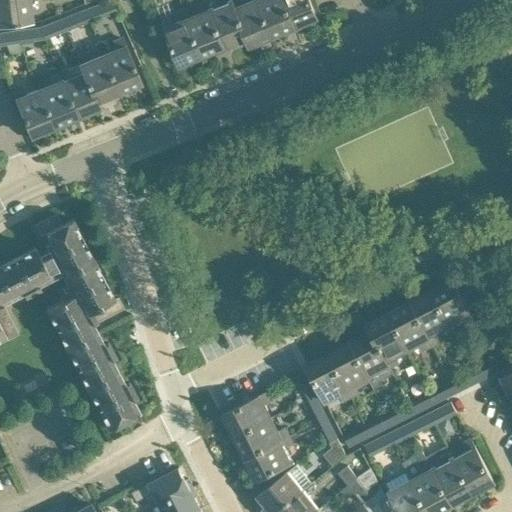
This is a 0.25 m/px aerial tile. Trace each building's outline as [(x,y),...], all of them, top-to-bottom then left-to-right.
[(0,27),(32,22),(28,0),(19,0),(0,3),(0,27)] [(246,38),(231,0),(217,5),(214,0),(211,0),(207,2),(225,49),(236,45),(235,42),(246,38)] [(272,36),(257,0),(253,0),(243,4),(240,0),(231,0),(246,38),(251,48),(261,43),(260,41),(272,36)] [(295,30),(282,0),(257,0),(272,36),(284,31),(285,34),(295,30)] [(282,0),(295,30),(306,25),(305,23),(317,18),(310,0),(282,0)] [(88,22),(111,12),(107,1),(83,11),(88,22)] [(225,49),(207,2),(199,5),(202,12),(187,18),(202,55),(214,50),(216,53),(225,49)] [(88,22),(83,11),(61,20),(65,31),(88,22)] [(190,60),(202,55),(187,18),(173,24),(170,16),(162,20),(181,67),(192,63),(190,60)] [(65,31),(61,20),(44,26),(41,27),(43,38),(51,36),(65,31)] [(43,38),(41,27),(17,30),(19,42),(43,38)] [(19,42),(17,30),(0,33),(0,45),(14,43),(19,42)] [(116,50),(102,55),(117,92),(129,87),(130,90),(141,85),(122,39),(114,42),(116,50)] [(102,55),(93,59),(90,52),(77,57),(83,72),(96,103),(106,99),(105,97),(117,92),(102,55)] [(98,108),(96,103),(83,72),(69,78),(66,70),(57,74),(76,120),(87,116),(86,113),(98,108)] [(76,120),(57,74),(50,76),(53,84),(38,90),(53,126),(65,121),(66,124),(76,120)] [(53,126),(38,90),(24,95),(21,87),(12,91),(31,138),(42,134),(41,131),(53,126)] [(72,219),(61,224),(56,213),(35,224),(40,235),(46,233),(93,324),(123,308),(117,297),(114,299),(107,286),(103,288),(96,273),(100,271),(87,246),(83,248),(75,234),(79,232),(72,219)] [(0,299),(8,295),(20,289),(25,297),(40,289),(36,280),(58,269),(48,250),(39,255),(35,247),(21,254),(24,258),(9,265),(7,261),(0,265),(0,299)] [(442,285),(431,291),(449,326),(463,319),(467,326),(475,322),(451,277),(441,282),(442,285)] [(108,429),(135,415),(128,402),(137,398),(128,382),(120,387),(107,362),(116,358),(108,343),(99,347),(66,284),(56,289),(62,300),(45,309),(52,322),(56,320),(64,334),(60,336),(73,361),(77,359),(84,374),(81,376),(94,401),(97,399),(105,414),(101,416),(108,429)] [(449,326),(431,291),(420,297),(418,294),(407,300),(431,345),(440,340),(436,333),(449,326)] [(431,345),(407,300),(399,304),(400,307),(388,314),(407,349),(421,342),(424,348),(431,345)] [(0,304),(0,339),(5,337),(7,340),(18,334),(2,304),(0,304)] [(407,349),(388,314),(377,319),(376,316),(365,322),(389,366),(398,362),(394,355),(407,349)] [(389,366),(365,322),(369,329),(360,334),(361,336),(348,343),(367,379),(382,371),(385,378),(393,374),(389,366)] [(367,379),(348,343),(338,348),(337,346),(326,351),(350,397),(358,393),(354,385),(367,379)] [(350,397),(326,351),(317,356),(319,358),(307,365),(325,401),(339,393),(343,400),(350,397)] [(494,359),(473,370),(478,381),(500,370),(494,359)] [(456,393),(478,381),(473,370),(450,382),(456,393)] [(511,395),(511,371),(499,377),(505,388),(507,386),(511,395)] [(302,396),(305,401),(315,396),(304,373),(294,378),(302,396)] [(450,382),(429,392),(435,403),(456,393),(450,382)] [(229,424),(235,436),(271,418),(264,403),(271,400),(267,392),(221,415),(226,425),(229,424)] [(413,414),(435,403),(429,392),(407,403),(413,414)] [(315,396),(305,401),(315,421),(326,416),(315,396)] [(428,413),(434,424),(456,413),(451,402),(428,413)] [(413,414),(407,403),(386,414),(391,425),(413,414)] [(412,435),(434,424),(428,413),(406,423),(412,435)] [(391,425),(386,414),(364,425),(370,436),(391,425)] [(337,437),(326,416),(315,421),(326,443),(337,437)] [(243,458),(288,435),(284,427),(277,430),(271,418),(235,436),(241,447),(238,448),(243,458)] [(386,434),(392,445),(412,435),(406,424),(386,434)] [(370,436),(364,425),(342,436),(348,447),(370,436)] [(392,445),(386,434),(364,444),(370,456),(392,445)] [(292,442),(288,435),(243,458),(248,468),(250,467),(257,479),(292,461),(285,445),(292,442)] [(466,450),(452,457),(472,493),(484,486),(485,489),(495,483),(471,439),(463,443),(466,450)] [(323,454),(333,466),(347,455),(340,441),(323,454)] [(451,507),(427,461),(422,452),(401,463),(410,480),(427,511),(435,511),(441,509),(443,511),(451,507)] [(472,493),(452,457),(440,464),(435,457),(427,461),(451,507),(462,501),(461,499),(472,493)] [(337,471),(347,484),(356,476),(346,464),(337,471)] [(154,492),(160,503),(192,487),(188,478),(185,479),(179,467),(132,492),(137,501),(154,492)] [(357,478),(356,476),(347,484),(358,498),(378,482),(370,468),(357,478)] [(265,511),(275,511),(303,489),(288,470),(257,496),(265,506),(263,508),(265,511)] [(427,511),(410,480),(398,487),(393,479),(385,484),(400,511),(427,511)] [(197,495),(192,487),(160,503),(164,511),(192,511),(200,508),(194,497),(197,495)] [(312,511),(318,507),(303,489),(275,511),(312,511)] [(77,507),(68,511),(94,511),(91,503),(78,510),(77,507)] [(385,511),(378,503),(369,510),(370,511),(385,511)]
